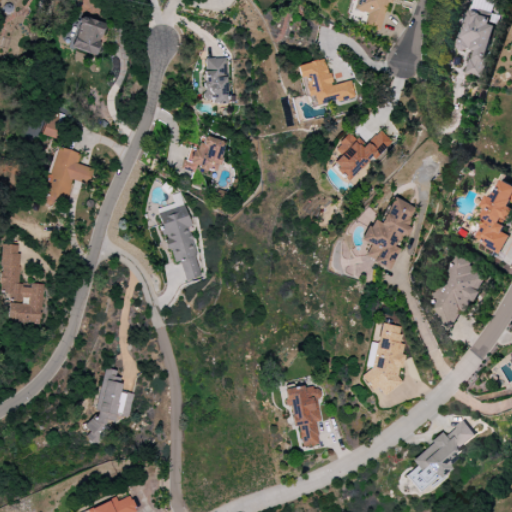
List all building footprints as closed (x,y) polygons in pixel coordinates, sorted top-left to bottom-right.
[(391,0),(355,0),(353,10),(366,14),(363,26),(378,31),(386,3),(390,4),(391,0)] [(478,77),(494,18),(468,11),(457,48),(472,52),(465,74),(478,77)] [(104,24),(74,17),(67,48),(96,55),(104,24)] [(226,104),(225,58),(203,59),(204,100),(211,100),(211,105),(226,104)] [(297,65),(304,98),(312,96),(315,106),(354,98),(350,81),(330,86),(324,59),(297,65)] [(61,115),(47,111),(40,135),(55,139),(61,115)] [(373,163),(392,143),(378,131),(363,148),(347,133),(332,150),(338,156),(330,165),(348,182),(369,160),(373,163)] [(223,141),(200,137),(197,150),(186,148),(183,169),(217,175),(223,141)] [(79,154),(57,147),(40,204),(52,207),(55,200),(64,203),(71,180),(87,185),(91,169),(76,165),(79,154)] [(511,214),(511,184),(501,179),(493,197),(489,195),(483,208),(488,210),(474,241),(501,253),(509,236),(503,233),(507,223),(508,223),(511,214)] [(184,281),(201,276),(187,228),(189,227),(180,193),(171,196),(173,204),(156,209),(171,264),(179,262),(184,281)] [(363,259),(389,270),(398,248),(407,226),(406,226),(413,207),(391,198),(380,224),(370,219),(360,241),(369,245),(363,259)] [(39,325),(42,285),(17,283),(19,246),(2,245),(0,270),(0,300),(9,301),(7,323),(39,325)] [(435,281),(442,323),(449,326),(455,325),(460,312),(466,311),(469,302),(475,301),(478,294),(477,292),(484,274),(470,269),(469,261),(453,255),(444,279),(435,281)] [(382,396),(401,383),(397,377),(398,370),(402,367),(404,357),(401,353),(403,343),(398,336),(400,327),(381,324),(377,344),(369,343),(364,367),(371,368),(360,376),(368,388),(378,390),(382,396)] [(132,394),(119,392),(121,379),(114,378),(115,371),(101,368),(93,418),(87,416),(85,429),(87,429),(85,442),(103,445),(107,421),(114,422),(115,416),(128,418),(132,394)] [(283,391),(285,400),(288,400),(292,427),(297,426),(300,448),(318,445),(314,423),(321,422),(315,386),(283,391)] [(404,476),(417,492),(480,440),(463,420),(443,437),(441,434),(410,460),(415,467),(404,476)] [(80,511),(134,511),(134,510),(128,496),(115,501),(114,499),(80,511)]
